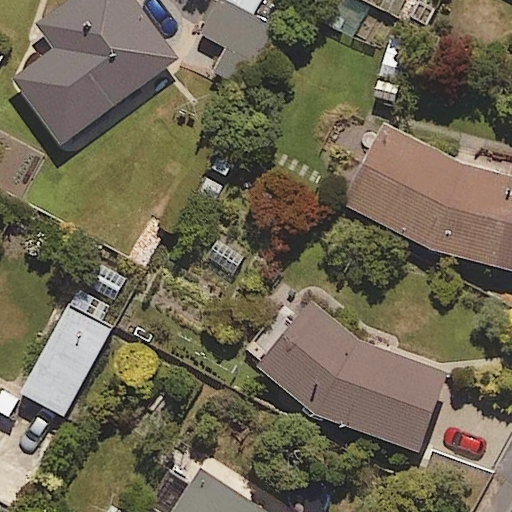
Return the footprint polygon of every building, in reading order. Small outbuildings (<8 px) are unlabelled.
[(65,146),(181,61),(136,0),(70,0),(39,23),(56,47),(14,78),(65,146)] [(511,175),(463,164),(385,125),(349,205),(433,249),(511,268),(511,175)] [(129,276),(96,257),(82,281),(115,300),(129,276)] [(22,390),(65,414),(114,326),(100,319),(109,303),(80,286),(22,390)] [(448,373),(361,339),(308,299),(262,360),(322,418),(420,450),(448,373)] [(271,511),(203,467),(172,511),(271,511)]
